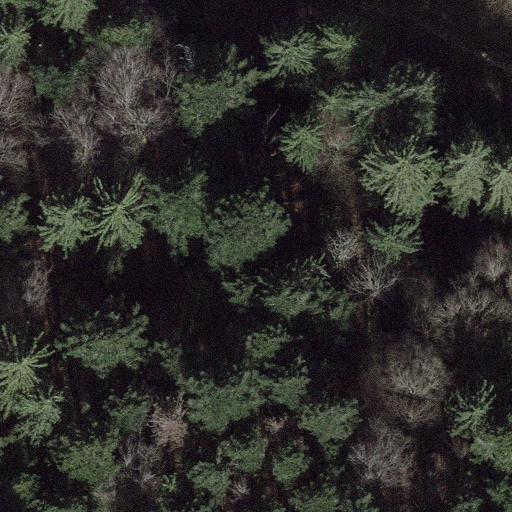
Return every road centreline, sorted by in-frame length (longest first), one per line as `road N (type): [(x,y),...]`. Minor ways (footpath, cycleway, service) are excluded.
road 1 (track): [(411,61),(0,14)]
road 2 (track): [(511,114),(411,61),(259,0)]
